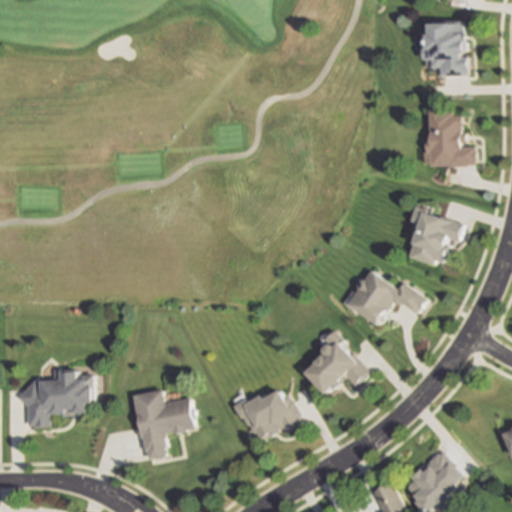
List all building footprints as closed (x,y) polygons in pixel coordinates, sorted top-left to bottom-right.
[(463,51),(463,55),(468,55),(468,65),(468,73),(441,74),(441,65),(432,65),(432,55),(432,51),(429,51),(429,21),(464,20),(465,51),(463,51)] [(443,107),(443,110),(453,110),(453,114),(462,114),(462,131),(465,131),(465,141),(462,141),(462,145),(476,145),(476,163),(462,164),(430,164),(430,160),(427,160),(427,139),(430,139),(430,114),(430,110),(430,107),(443,107)] [(447,219),(450,220),(451,217),(465,222),(464,225),(460,239),(449,236),(448,242),(452,244),(446,261),(442,259),(435,257),(433,262),(409,254),(419,222),(411,219),(414,207),(415,204),(436,210),(435,214),(447,218),(447,219)] [(369,269),(398,289),(403,282),(426,297),(416,312),(402,302),(391,301),(377,323),(346,302),(356,288),(355,283),(358,278),(363,277),(369,269)] [(368,370),(353,384),(342,372),(337,378),(339,381),(332,388),(329,385),(322,392),(301,370),(321,351),(315,344),(332,328),(338,335),(359,357),(357,358),(368,370)] [(76,366),(76,373),(91,372),(92,386),(92,396),(92,399),(92,400),(86,400),(86,409),(78,409),(78,413),(62,413),(62,410),(51,410),(51,408),(50,408),(50,423),(34,424),(34,423),(28,423),(27,404),(17,395),(33,379),(39,384),(40,384),(40,377),(53,377),(52,368),(59,368),(59,367),(76,366)] [(164,387),(166,401),(191,396),(196,426),(187,427),(188,430),(173,432),(173,430),(165,431),(168,446),(166,446),(168,454),(151,457),(149,449),(147,450),(144,435),(142,435),(135,392),(164,387)] [(236,405),(234,403),(248,395),(249,398),(257,393),(259,397),(276,388),(281,397),(285,395),(287,399),(291,398),(300,415),(297,416),(298,419),(295,421),(259,441),(249,422),(246,424),(236,405)] [(465,474),(457,480),(461,485),(450,494),(454,498),(442,507),(438,502),(430,509),(409,484),(416,478),(413,475),(423,467),(425,469),(434,463),(431,459),(444,449),(465,474)] [(399,511),(386,511),(375,489),(393,479),(406,504),(408,507),(399,511)]
